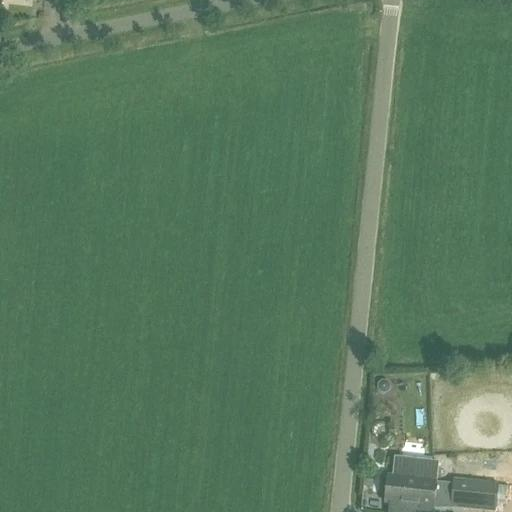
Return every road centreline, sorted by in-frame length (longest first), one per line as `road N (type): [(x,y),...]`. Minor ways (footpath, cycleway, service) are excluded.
road 1 (unclassified): [(339,511),(391,0)]
road 2 (unclassified): [(0,49),(246,0)]
